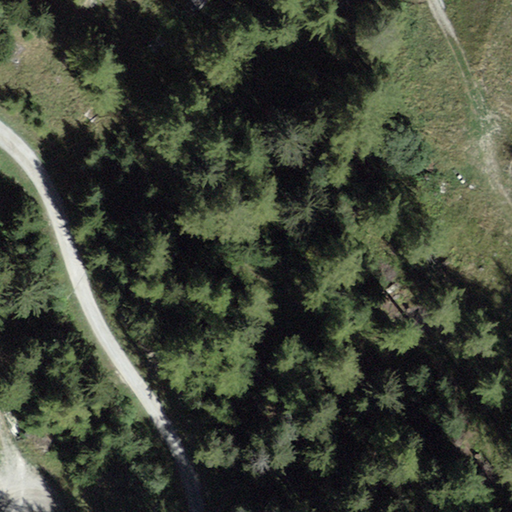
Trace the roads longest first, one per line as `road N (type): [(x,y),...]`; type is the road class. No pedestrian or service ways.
road 1 (track): [(196,511),(188,465),(90,307),(29,159),(0,135)]
road 2 (track): [(511,215),(456,46),(421,0)]
